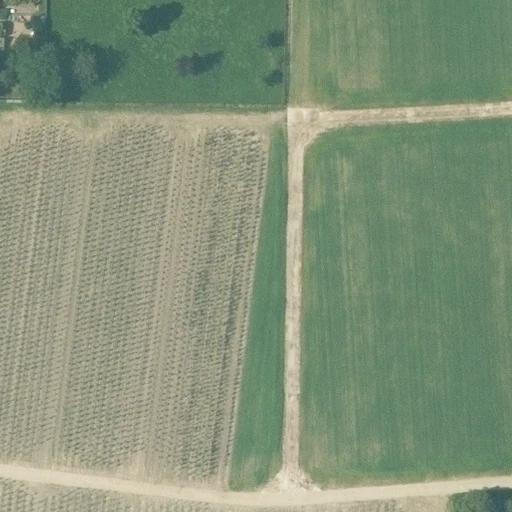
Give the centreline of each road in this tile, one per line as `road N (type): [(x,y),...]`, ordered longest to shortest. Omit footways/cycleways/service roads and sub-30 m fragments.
road 1 (track): [(511,482),(250,502),(0,473)]
road 2 (track): [(287,126),(291,0)]
